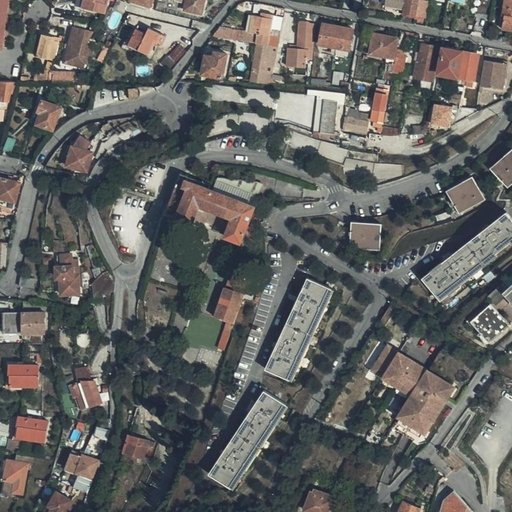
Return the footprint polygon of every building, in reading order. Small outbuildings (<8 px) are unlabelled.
[(112,0),(82,0),(80,8),(104,15),(108,0),(112,2),(112,0)] [(151,7),(129,0),(128,0),(127,4),(149,11),(151,7)] [(186,0),(184,11),(201,15),(204,0),(186,0)] [(405,15),(417,17),(420,0),(386,0),(386,6),(406,9),(405,15)] [(421,0),(420,0),(417,17),(426,19),(429,1),(421,0)] [(506,15),(504,27),(511,28),(511,0),(505,0),(503,15),(506,15)] [(253,13),(249,1),(240,5),(244,17),(253,13)] [(287,9),(279,7),(278,15),(285,17),(287,9)] [(274,47),(279,48),(282,31),(275,30),(272,29),(274,15),(263,13),(262,17),(254,15),(251,32),(262,34),(261,37),(258,36),(258,38),(274,42),(274,47)] [(309,60),(313,60),(316,26),(312,25),(310,24),(302,23),(301,25),(299,45),(302,49),(310,49),(309,60)] [(351,51),(355,29),(324,24),(320,44),(351,51)] [(65,63),(79,65),(82,59),(89,45),(88,44),(96,26),(91,25),(90,29),(73,26),(65,63)] [(503,29),(504,27),(491,25),(490,33),(502,35),(503,29)] [(137,50),(148,55),(156,39),(135,28),(129,40),(126,39),(121,48),(134,54),(137,50)] [(414,46),(416,34),(407,32),(405,44),(414,46)] [(398,54),(400,38),(375,33),(371,54),(388,57),(384,78),(393,80),(395,71),(398,54)] [(55,41),(56,38),(42,34),(36,57),(53,61),(55,53),(58,42),(55,41)] [(258,38),(257,44),(270,46),(274,47),(274,42),(258,38)] [(415,78),(434,82),(441,47),(423,44),(420,63),(418,62),(415,78)] [(82,59),(79,65),(85,66),(88,56),(92,57),(94,46),(89,45),(82,59)] [(168,57),(177,65),(183,57),(187,52),(179,45),(168,57)] [(99,60),(104,63),(110,50),(110,49),(105,46),(99,60)] [(274,76),(275,68),(279,48),(274,47),(270,46),(270,48),(258,46),(253,73),(265,75),(264,80),(271,81),(272,76),(274,76)] [(473,53),(445,48),(440,74),(459,77),(466,79),(467,79),(473,53)] [(201,75),(223,79),(227,55),(215,52),(214,57),(205,55),(201,75)] [(482,55),(473,53),(467,79),(477,81),(482,55)] [(395,71),(395,73),(404,75),(408,56),(398,54),(395,71)] [(162,65),(171,72),(177,65),(168,57),(162,65)] [(502,89),(506,64),(486,60),(482,86),(502,89)] [(47,61),(44,71),(49,72),(52,63),(47,61)] [(272,84),(286,84),(286,77),(279,76),(280,69),(275,68),(274,76),(272,84)] [(35,71),(34,82),(38,83),(47,83),(49,72),(44,71),(35,71)] [(333,85),(340,86),(342,72),(335,71),(333,85)] [(49,72),(47,83),(70,84),(76,72),(49,72)] [(9,94),(12,81),(1,81),(0,94),(0,108),(5,109),(6,109),(9,94)] [(20,83),(20,81),(12,81),(9,94),(17,95),(20,83)] [(392,86),(385,85),(384,91),(379,90),(374,120),(376,120),(375,126),(385,128),(392,86)] [(128,89),(129,99),(137,98),(136,89),(128,89)] [(316,100),(313,132),(320,133),(324,100),(316,100)] [(338,102),(324,100),(320,133),(333,135),(338,102)] [(36,123),(52,130),(60,108),(42,101),(38,111),(41,112),(36,123)] [(457,124),(461,109),(437,105),(433,124),(451,127),(457,124)] [(477,114),(478,109),(470,112),(468,109),(461,108),(461,109),(457,124),(477,114)] [(359,120),(360,112),(353,112),(353,110),(350,109),(347,129),(369,133),(371,122),(359,120)] [(138,121),(145,135),(148,134),(152,132),(145,119),(138,121)] [(400,130),(385,128),(383,136),(390,137),(400,136),(400,130)] [(369,133),(347,129),(346,135),(368,140),(369,133)] [(88,173),(94,152),(87,150),(92,143),(81,136),(74,147),(72,146),(66,167),(88,173)] [(3,150),(11,152),(15,140),(8,138),(3,150)] [(509,188),(511,185),(511,150),(492,168),(509,188)] [(166,211),(165,213),(193,223),(200,206),(232,218),(225,237),(241,243),(256,207),(190,181),(188,176),(181,173),(166,211)] [(460,214),(487,200),(474,176),(448,191),(460,214)] [(0,197),(15,202),(20,182),(0,177),(0,178),(0,197)] [(511,242),(511,216),(508,211),(424,278),(440,299),(498,254),(511,242)] [(381,250),(383,224),(353,222),(351,248),(381,250)] [(0,268),(7,268),(8,243),(0,243),(0,268)] [(74,259),(73,254),(59,255),(59,267),(58,267),(59,278),(63,278),(63,294),(81,294),(79,259),(74,259)] [(498,254),(440,299),(442,302),(499,256),(498,254)] [(45,265),(54,265),(53,257),(45,257),(45,265)] [(95,298),(116,295),(117,277),(112,269),(103,272),(93,283),(95,298)] [(90,272),(88,272),(83,272),(84,289),(92,288),(91,283),(90,272)] [(22,277),(20,287),(21,286),(35,288),(36,279),(22,277)] [(227,351),(233,333),(249,283),(231,277),(227,287),(226,287),(215,317),(228,321),(219,348),(227,351)] [(267,369),(294,381),(336,290),(310,277),(267,369)] [(501,284),(494,290),(504,301),(511,295),(501,284)] [(504,301),(494,290),(488,295),(498,306),(504,301)] [(491,343),(511,324),(492,304),(472,322),(491,343)] [(19,328),(19,334),(24,334),(24,312),(6,313),(6,328),(19,328)] [(24,312),(24,334),(47,334),(46,312),(24,312)] [(392,427),(419,444),(442,408),(440,407),(454,384),(451,383),(429,369),(390,344),(375,368),(386,375),(384,377),(413,395),(392,427)] [(464,361),(443,347),(436,359),(457,373),(464,361)] [(457,373),(436,359),(429,369),(451,383),(457,373)] [(10,387),(40,388),(40,365),(11,364),(10,387)] [(92,376),(90,368),(78,370),(80,380),(92,376)] [(386,375),(375,368),(373,370),(384,377),(386,375)] [(79,396),(84,409),(104,403),(97,381),(93,381),(93,380),(85,381),(72,386),(76,397),(79,396)] [(456,386),(454,384),(440,407),(442,408),(456,386)] [(235,490),(291,406),(267,390),(210,474),(235,490)] [(81,421),(87,423),(90,411),(84,409),(81,421)] [(17,438),(46,443),(50,422),(20,416),(17,438)] [(102,418),(99,427),(111,429),(112,419),(102,418)] [(152,461),(156,448),(138,442),(139,437),(130,435),(125,453),(152,461)] [(138,442),(156,448),(158,443),(139,437),(138,442)] [(9,449),(15,450),(17,441),(11,439),(9,449)] [(17,441),(15,450),(15,452),(21,453),(23,442),(17,441)] [(68,469),(94,480),(101,461),(85,455),(84,458),(74,454),(68,469)] [(36,459),(22,456),(20,462),(30,464),(35,465),(36,459)] [(30,464),(20,462),(10,460),(6,480),(16,482),(14,493),(16,493),(24,495),(30,464)] [(327,482),(330,477),(318,472),(316,477),(327,482)] [(89,492),(94,481),(80,475),(75,486),(89,492)] [(15,498),(16,493),(14,493),(16,482),(6,480),(6,482),(3,496),(15,498)] [(342,496),(346,485),(340,482),(335,480),(330,491),(342,496)] [(473,511),(452,489),(443,497),(438,511),(473,511)] [(328,511),(333,499),(330,499),(331,496),(315,490),(314,493),(307,510),(311,511),(328,511)] [(66,511),(73,500),(59,491),(50,506),(54,508),(51,511),(66,511)] [(420,511),(423,508),(405,501),(400,511),(420,511)]
